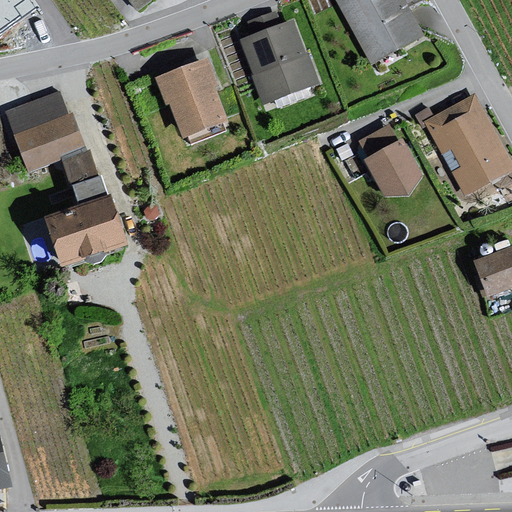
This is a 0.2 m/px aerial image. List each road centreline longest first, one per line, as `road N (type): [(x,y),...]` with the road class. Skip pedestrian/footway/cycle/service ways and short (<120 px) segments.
road 1 (residential): [(0,69),(121,41),(237,0)]
road 2 (residential): [(511,422),(373,477),(363,511)]
road 3 (residential): [(511,116),(446,0)]
